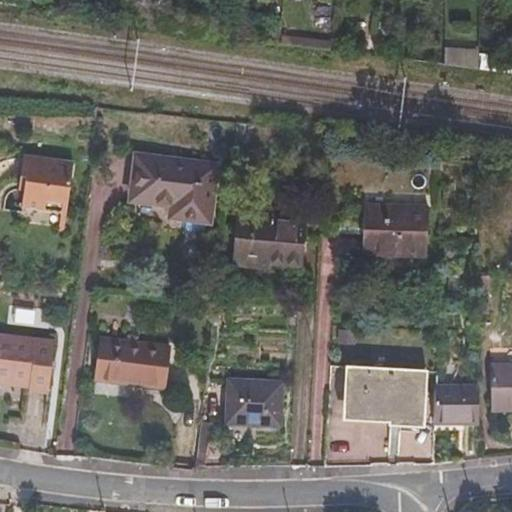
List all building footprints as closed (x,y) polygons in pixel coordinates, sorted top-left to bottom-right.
[(279,40),(327,47),(327,40),(279,34),(279,40)] [(443,47),(443,63),(476,67),(476,51),(476,48),(443,47)] [(511,55),(476,51),(476,67),(480,67),(511,71),(511,55)] [(64,203),(69,204),(76,152),(26,146),(24,166),(30,167),(26,197),(64,203)] [(186,215),(196,161),(119,147),(111,190),(149,197),(147,208),(186,215)] [(431,210),(367,207),(365,258),(429,260),(431,210)] [(297,263),(300,218),(237,214),(233,264),(265,267),(266,261),(297,263)] [(455,256),(456,240),(443,240),(443,255),(455,256)] [(492,281),(482,282),(482,319),(492,319),(492,281)] [(52,383),(58,332),(0,326),(0,374),(32,378),(32,380),(52,383)] [(166,387),(168,347),(98,343),(96,383),(166,387)] [(511,367),(496,367),(496,408),(511,407),(511,367)] [(420,429),(425,374),(355,369),(351,415),(401,420),(401,427),(420,429)] [(278,427),(280,385),(227,382),(225,424),(278,427)] [(482,391),(437,389),(436,428),(482,429),(482,391)]
